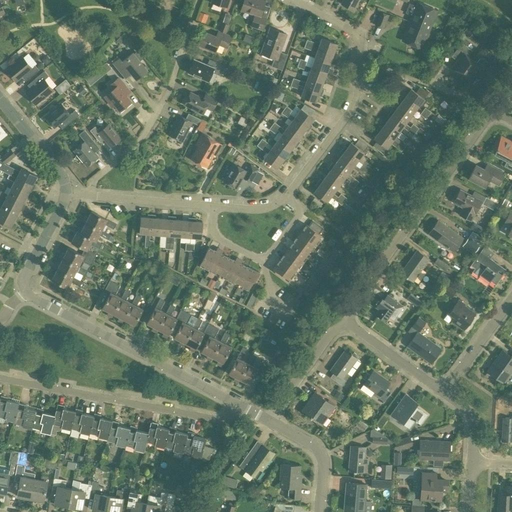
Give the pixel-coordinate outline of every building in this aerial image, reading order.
[(262,30),(266,19),(260,17),(265,2),(258,0),(244,0),(241,11),(255,15),(251,26),(262,30)] [(343,0),(341,4),(353,10),(358,0),(343,0)] [(410,22),(429,30),(437,11),(417,3),(410,22)] [(383,28),(388,15),(380,12),(375,25),(383,28)] [(225,34),(229,25),(222,22),(219,31),(225,34)] [(422,48),(429,30),(410,22),(402,41),(422,48)] [(282,47),(286,35),(270,29),(261,54),(274,59),(271,67),(282,71),(288,55),(278,52),(280,47),(282,47)] [(122,32),(115,39),(120,44),(127,37),(123,32),(122,32)] [(227,48),(231,37),(218,32),(216,37),(203,32),(198,44),(215,52),(218,45),(227,48)] [(252,42),(253,36),(242,33),(240,39),(252,42)] [(318,48),(336,55),(337,51),(335,50),(337,44),(322,38),(318,48)] [(461,74),(472,60),(467,56),(472,50),(462,43),(453,54),(459,58),(452,67),(461,74)] [(335,59),(336,55),(318,48),(314,58),(330,64),(332,58),(335,59)] [(143,58),(137,51),(122,63),(119,59),(113,63),(124,76),(129,72),(135,79),(146,70),(145,69),(148,66),(142,59),(143,58)] [(472,60),(461,74),(470,81),(477,71),(483,76),(491,65),(481,57),(476,63),(472,60)] [(31,68),(22,58),(7,70),(16,81),(26,73),(29,78),(39,71),(35,65),(31,68)] [(328,69),(330,64),(314,58),(311,68),(329,74),(331,71),(328,69)] [(208,66),(194,59),(188,73),(208,82),(212,72),(220,75),(224,66),(211,60),(208,66)] [(106,63),(101,67),(106,73),(111,69),(106,63)] [(328,78),(329,74),(311,68),(308,77),(323,83),(325,77),(328,78)] [(42,100),(53,91),(44,80),(48,76),(44,71),(35,79),(38,84),(26,94),(35,105),(42,99),(42,100)] [(91,75),(85,80),(90,86),(96,81),(91,75)] [(292,82),(298,85),(304,87),(322,93),(324,90),(321,88),(323,83),(308,77),(306,83),(293,78),(292,82)] [(119,111),(130,102),(123,93),(128,90),(119,79),(111,85),(114,89),(106,96),(110,100),(108,101),(113,107),(114,105),(119,111)] [(65,80),(60,84),(65,90),(70,86),(65,80)] [(86,91),(82,87),(77,91),(81,96),(86,91)] [(321,97),(322,93),(304,87),(301,97),(316,102),(318,96),(321,97)] [(404,93),(402,96),(418,107),(424,99),(411,89),(407,94),(404,93)] [(203,99),(190,93),(184,105),(203,115),(206,107),(212,110),(218,100),(206,93),(203,99)] [(402,101),(398,106),(411,116),(418,107),(402,96),(399,99),(402,101)] [(69,115),(60,104),(45,117),(54,128),(64,120),(68,124),(79,115),(75,110),(69,115)] [(392,109),(390,112),(405,124),(411,116),(398,106),(395,111),(392,109)] [(425,108),(422,111),(428,115),(432,118),(435,115),(431,112),(425,108)] [(294,117),(310,129),(312,126),(310,124),(314,119),(301,109),(294,117)] [(425,119),(428,115),(422,111),(420,115),(425,119)] [(390,117),(386,122),(399,132),(403,127),(413,135),(416,132),(410,127),(405,124),(390,112),(387,115),(390,117)] [(200,120),(188,114),(185,119),(178,116),(168,135),(182,142),(192,123),(198,126),(200,120)] [(308,132),(310,129),(294,117),(288,126),(301,135),(305,130),(308,132)] [(202,131),(206,123),(201,121),(197,129),(202,131)] [(380,125),(377,128),(404,148),(406,145),(396,137),(399,132),(386,122),(382,127),(380,125)] [(301,135),(288,126),(284,131),(274,123),(272,126),(277,130),(282,134),(298,145),(300,142),(298,140),(301,135)] [(120,139),(108,125),(103,129),(101,126),(97,129),(95,126),(90,131),(97,140),(102,136),(111,147),(120,139)] [(378,133),(374,139),(387,149),(390,144),(401,152),(404,148),(377,128),(375,132),(378,133)] [(86,166),(97,157),(89,147),(94,143),(84,130),(79,135),(85,142),(74,151),(86,166)] [(215,156),(221,145),(202,134),(195,145),(198,147),(191,159),(206,168),(213,156),(215,156)] [(295,149),(298,145),(282,134),(276,142),(289,152),(293,147),(295,149)] [(511,145),(499,138),(491,148),(509,157),(504,166),(511,170),(511,145)] [(270,150),(265,147),(259,142),(257,146),(267,153),(264,158),(277,168),(281,163),(283,165),(286,162),(270,150)] [(285,157),(289,152),(276,142),(270,150),(286,162),(288,159),(285,157)] [(342,149),(358,161),(364,152),(351,143),(347,148),(344,146),(342,149)] [(0,158),(5,164),(15,156),(10,149),(0,157),(0,158)] [(351,169),(358,161),(342,149),(339,152),(342,154),(338,159),(351,169)] [(345,177),(351,169),(338,159),(335,164),(332,162),(330,165),(345,177)] [(247,171),(234,164),(223,181),(237,189),(243,178),(251,182),(258,169),(251,165),(247,171)] [(339,185),(345,177),(330,165),(327,169),(330,171),(326,176),(339,185)] [(499,185),(505,174),(487,165),(484,170),(475,166),(468,179),(485,188),(489,180),(499,185)] [(9,175),(34,188),(35,186),(34,182),(37,176),(21,168),(18,174),(11,171),(9,175)] [(151,181),(155,177),(149,171),(145,175),(151,181)] [(33,190),(34,188),(9,175),(7,179),(14,182),(10,189),(26,197),(29,190),(33,190)] [(333,193),(339,185),(326,176),(322,181),(320,179),(317,182),(333,193)] [(353,189),(358,182),(353,178),(348,184),(353,189)] [(338,197),(333,193),(317,182),(315,185),(318,187),(314,192),(327,202),(330,197),(341,205),(344,202),(338,197)] [(23,202),(26,197),(10,189),(7,195),(0,191),(0,196),(23,208),(24,206),(23,202)] [(475,214),(481,202),(460,190),(453,202),(464,208),(460,215),(471,220),(474,213),(475,214)] [(0,196),(0,200),(3,202),(0,208),(0,209),(15,217),(19,211),(23,210),(23,208),(0,196)] [(495,211),(498,204),(489,199),(486,197),(482,204),(495,211)] [(346,210),(349,206),(344,202),(341,205),(341,206),(346,210)] [(13,223),(15,217),(0,209),(0,221),(13,229),(14,227),(13,223)] [(82,221),(85,222),(101,231),(104,225),(113,229),(116,225),(91,212),(88,218),(85,217),(84,219),(83,218),(82,221)] [(150,234),(152,215),(148,214),(147,218),(141,217),(139,233),(145,234),(144,247),(149,247),(149,240),(149,234),(150,234)] [(160,235),(161,219),(155,218),(156,215),(152,215),(150,234),(160,235)] [(169,249),(171,216),(168,216),(167,219),(161,219),(160,235),(166,236),(165,249),(169,249)] [(180,237),(182,221),(176,220),(176,217),(171,216),(169,249),(173,249),(174,236),(180,237)] [(191,238),(192,218),(188,218),(188,221),(182,221),(180,237),(191,238)] [(192,218),(191,238),(201,238),(202,222),(196,222),(196,218),(192,218)] [(453,252),(463,239),(438,221),(429,234),(439,242),(440,241),(443,243),(442,244),(453,252)] [(110,235),(101,231),(85,222),(82,228),(80,227),(79,230),(78,229),(76,231),(96,241),(99,235),(108,240),(110,235)] [(300,233),(315,245),(322,237),(306,225),(300,233)] [(101,244),(96,241),(76,231),(73,237),(71,236),(70,239),(69,238),(68,240),(84,249),(87,250),(90,244),(93,246),(99,249),(101,244)] [(308,254),(315,245),(300,233),(293,243),(308,254)] [(479,246),(470,240),(465,247),(474,254),(479,246)] [(302,263),(308,254),(293,243),(287,251),(302,263)] [(499,268),(496,266),(497,264),(490,259),(494,253),(485,246),(470,265),(474,268),(472,272),(478,277),(479,275),(489,283),(490,281),(495,285),(506,270),(501,266),(499,268)] [(87,250),(84,249),(81,254),(68,248),(65,254),(63,253),(61,255),(60,255),(59,257),(62,258),(78,267),(82,261),(90,265),(96,255),(87,250)] [(209,270),(218,252),(209,248),(199,265),(209,270)] [(295,273),(302,263),(287,251),(279,261),(295,273)] [(413,282),(429,259),(416,251),(408,263),(409,263),(406,267),(405,266),(400,273),(413,282)] [(218,275),(227,257),(218,252),(209,270),(218,275)] [(229,280),(238,263),(227,257),(218,275),(229,280)] [(55,265),(54,267),(57,269),(73,277),(76,271),(85,276),(87,271),(78,267),(62,258),(59,264),(57,263),(56,266),(55,265)] [(445,272),(449,266),(437,258),(433,264),(445,272)] [(289,280),(295,273),(279,261),(272,270),(281,277),(282,275),(289,280)] [(239,286),(248,268),(238,263),(229,280),(239,286)] [(248,268),(239,286),(248,290),(252,282),(254,283),(259,273),(248,268)] [(73,277),(57,269),(54,275),(51,274),(50,276),(49,276),(48,278),(67,288),(70,282),(80,287),(82,283),(82,282),(73,277)] [(212,289),(216,281),(210,279),(207,287),(212,289)] [(113,314),(121,298),(115,295),(119,286),(110,281),(103,292),(109,295),(102,308),(108,312),(107,314),(109,315),(109,316),(111,317),(113,314)] [(451,298),(457,290),(449,284),(442,292),(451,298)] [(123,320),(132,304),(126,301),(130,291),(125,289),(121,298),(113,314),(119,317),(118,319),(120,321),(119,322),(122,323),(123,320)] [(410,293),(406,299),(418,308),(422,302),(410,293)] [(132,304),(123,320),(129,323),(128,325),(131,326),(130,327),(132,328),(142,309),(137,306),(141,297),(136,294),(132,304)] [(403,307),(387,296),(384,300),(382,298),(375,307),(379,310),(375,315),(385,322),(388,317),(393,320),(403,307)] [(156,333),(157,329),(165,313),(160,310),(164,301),(159,299),(155,308),(147,324),(153,327),(152,329),(154,330),(153,331),(156,333)] [(463,330),(475,315),(463,306),(464,305),(459,301),(449,314),(455,318),(452,321),(463,330)] [(176,319),(170,316),(175,307),(170,304),(165,313),(157,329),(163,332),(162,335),(165,336),(164,337),(166,338),(175,322),(176,319)] [(193,327),(192,327),(187,324),(191,315),(181,310),(176,319),(175,322),(180,324),(174,338),(180,341),(179,343),(181,344),(181,346),(183,347),(185,343),(193,327)] [(204,333),(203,333),(197,330),(202,321),(197,318),(192,327),(193,327),(185,343),(191,347),(189,349),(192,350),(191,351),(194,352),(202,336),(204,333)] [(430,363),(441,349),(418,332),(425,323),(419,318),(409,331),(415,336),(407,346),(418,354),(419,353),(423,356),(422,357),(430,363)] [(220,341),(214,338),(219,329),(208,324),(203,333),(204,333),(202,336),(208,338),(201,352),(207,355),(206,357),(208,358),(208,359),(210,361),(212,357),(220,341)] [(220,341),(212,357),(218,361),(217,363),(219,364),(218,365),(221,366),(231,347),(224,344),(229,335),(224,333),(220,341)] [(239,380),(247,363),(241,360),(246,351),(241,349),(228,374),(235,377),(233,379),(236,381),(235,382),(237,383),(239,380)] [(351,355),(345,350),(340,356),(341,357),(339,360),(338,359),(330,370),(333,373),(330,378),(341,386),(345,381),(343,379),(357,359),(359,356),(353,352),(351,355)] [(511,355),(511,357),(502,351),(487,371),(504,383),(511,371),(511,355)] [(247,363),(239,380),(245,383),(244,385),(246,386),(246,387),(248,388),(257,372),(262,375),(268,363),(262,360),(258,369),(252,366),(257,357),(252,354),(247,363)] [(375,391),(373,394),(384,402),(391,392),(386,389),(385,390),(384,389),(388,384),(388,382),(383,378),(373,371),(364,383),(360,389),(365,393),(370,387),(375,391)] [(334,407),(314,392),(301,410),(318,422),(323,416),(326,418),(334,407)] [(420,424),(427,415),(412,404),(414,401),(405,394),(391,414),(409,427),(415,420),(420,424)] [(14,422),(18,403),(7,400),(7,397),(0,395),(0,397),(0,398),(0,399),(0,416),(4,417),(4,419),(14,421),(14,422)] [(36,411),(24,408),(25,405),(18,403),(14,422),(14,421),(13,422),(22,425),(22,427),(32,429),(32,427),(36,411)] [(75,412),(63,409),(64,406),(57,404),(54,415),(54,416),(50,433),(50,434),(55,435),(56,430),(59,431),(61,430),(61,428),(71,430),(71,428),(75,412)] [(54,416),(54,415),(43,413),(44,410),(37,408),(36,411),(32,427),(40,429),(40,431),(50,434),(50,433),(54,416)] [(93,416),(82,413),(83,410),(76,409),(75,412),(71,428),(80,430),(79,432),(89,435),(90,433),(89,433),(93,416)] [(107,439),(112,421),(101,418),(102,415),(94,413),(93,416),(89,433),(90,433),(98,435),(98,437),(107,439)] [(511,418),(502,418),(501,441),(506,442),(508,440),(511,439),(511,418)] [(363,431),(368,427),(360,420),(358,423),(356,421),(355,423),(356,424),(355,425),(362,431),(363,431)] [(130,429),(129,429),(118,426),(119,423),(112,421),(107,439),(107,440),(116,443),(115,445),(125,447),(126,445),(125,445),(130,429)] [(169,430),(157,427),(158,424),(151,422),(148,433),(146,441),(155,444),(154,445),(164,448),(165,446),(169,430)] [(148,433),(136,430),(137,427),(130,426),(129,429),(130,429),(125,445),(126,445),(134,447),(134,449),(144,452),(146,441),(148,433)] [(187,434),(176,431),(177,428),(169,427),(169,430),(165,446),(173,448),(172,450),(182,453),(183,451),(187,434)] [(187,434),(183,451),(191,453),(191,455),(209,459),(210,453),(214,454),(215,449),(204,446),(206,439),(193,436),(194,433),(187,431),(187,434)] [(386,445),(387,438),(372,437),(372,444),(386,445)] [(397,451),(412,446),(410,437),(394,442),(397,451)] [(257,479),(275,454),(257,441),(238,466),(257,479)] [(434,442),(430,442),(430,441),(420,441),(419,459),(448,460),(449,442),(435,441),(434,442)] [(368,464),(368,459),(364,459),(365,448),(350,446),(348,471),(363,472),(364,464),(368,464)] [(17,465),(19,452),(11,451),(9,463),(17,465)] [(19,452),(17,465),(25,466),(27,454),(19,452)] [(300,499),(301,489),(300,489),(300,485),(297,485),(299,465),(280,464),(278,487),(288,488),(287,498),(300,499)] [(381,478),(389,479),(390,464),(381,464),(381,478)] [(0,472),(0,491),(5,492),(5,494),(9,475),(0,472)] [(447,492),(448,481),(436,481),(437,473),(423,473),(421,500),(440,501),(441,492),(447,492)] [(34,479),(30,499),(31,497),(43,499),(43,501),(48,477),(41,475),(40,481),(34,479)] [(200,486),(204,480),(200,476),(195,483),(200,486)] [(30,499),(34,479),(20,477),(17,496),(17,497),(18,494),(30,497),(30,499)] [(228,487),(231,478),(224,477),(222,485),(228,487)] [(68,506),(71,489),(64,488),(66,480),(54,478),(51,491),(57,492),(55,504),(68,506)] [(383,488),(384,480),(371,479),(371,487),(383,488)] [(71,489),(68,506),(81,509),(83,497),(89,498),(92,485),(91,485),(80,483),(80,482),(73,480),(71,489)] [(100,511),(105,511),(109,497),(102,495),(104,487),(98,486),(98,482),(92,481),(91,485),(92,485),(89,498),(95,499),(92,511),(100,511)] [(370,511),(371,502),(364,502),(366,485),(346,483),(344,511),(353,511),(370,511)] [(506,494),(499,494),(497,511),(511,511),(511,484),(510,484),(510,486),(506,486),(506,494)] [(127,505),(130,488),(124,487),(123,491),(116,490),(115,498),(109,497),(105,511),(119,511),(121,504),(127,505)] [(141,494),(138,494),(139,489),(130,487),(130,488),(127,505),(132,506),(131,511),(145,511),(147,504),(140,502),(141,494)] [(229,491),(227,499),(235,501),(237,493),(229,491)] [(147,504),(145,511),(158,511),(159,511),(163,511),(164,511),(166,504),(173,505),(175,495),(162,492),(161,498),(154,497),(153,505),(147,504)]
